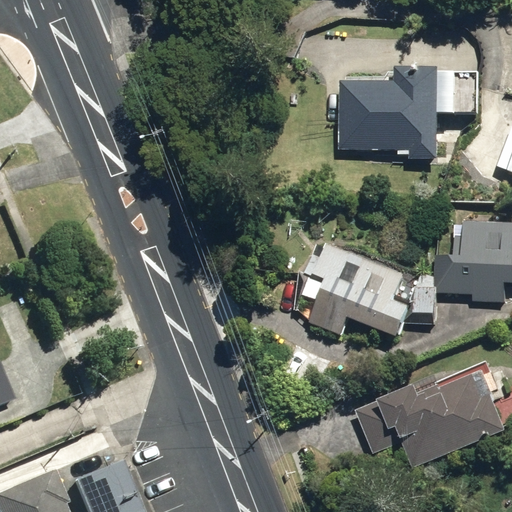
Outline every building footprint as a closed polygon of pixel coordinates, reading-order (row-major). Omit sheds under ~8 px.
[(413,163),(440,163),(441,118),(480,119),(481,77),(439,77),(439,74),(398,74),(397,78),(349,77),(349,85),(343,86),(341,153),(401,154),(401,159),(413,159),(413,163)] [(511,136),(499,169),(511,174),(511,136)] [(437,258),(435,289),(438,289),(438,296),(474,298),(473,304),(506,305),(506,301),(511,300),(511,225),(463,223),(463,226),(456,226),(454,259),(437,258)] [(349,320),(398,343),(411,310),(394,303),(406,277),(327,245),(326,251),(319,248),(308,276),(301,273),(295,310),(299,311),(305,296),(319,303),(311,324),(342,338),(349,320)] [(438,289),(435,289),(416,288),(415,325),(436,327),(438,296),(438,289)] [(279,382),(315,399),(332,363),(297,346),(279,382)] [(0,409),(16,402),(0,363),(0,409)] [(405,444),(415,470),(507,433),(483,374),(441,391),(440,388),(418,397),(416,391),(379,406),(378,403),(357,411),(375,456),(405,444)] [(275,391),(277,400),(286,398),(284,389),(275,391)] [(283,405),(288,417),(295,414),(290,403),(283,405)] [(142,511),(122,463),(74,482),(85,511),(142,511)] [(0,492),(0,511),(66,511),(64,506),(69,504),(54,469),(0,492)]
